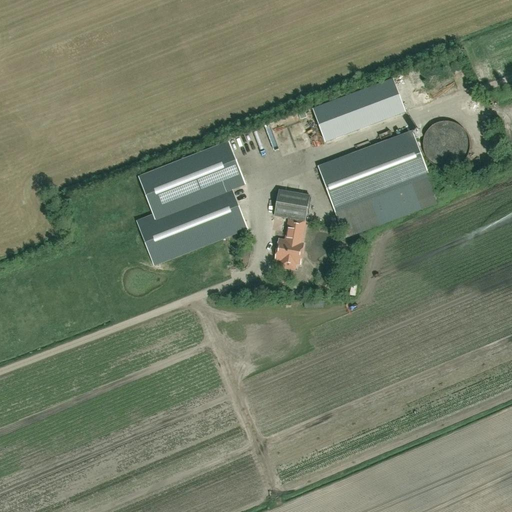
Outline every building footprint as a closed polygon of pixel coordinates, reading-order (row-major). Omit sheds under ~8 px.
[(405,113),(393,81),(314,111),(326,143),(405,113)] [(301,121),(307,118),(304,111),(298,113),(301,121)] [(345,239),(439,204),(412,133),(318,168),(345,239)] [(271,136),(267,137),(271,150),(275,148),(271,136)] [(137,222),(154,266),(248,230),(230,186),(244,181),(229,143),(139,178),(154,215),(137,222)] [(286,219),(302,221),(305,222),(310,196),(279,191),(275,217),(286,219)] [(295,270),(296,264),(300,264),(301,257),(302,252),(303,245),(301,244),(305,222),(289,220),(286,242),(280,241),(276,260),(282,261),(281,267),(284,268),(295,270)] [(240,254),(238,245),(231,246),(232,255),(240,254)] [(340,273),(332,268),(322,284),(330,290),(340,273)]
